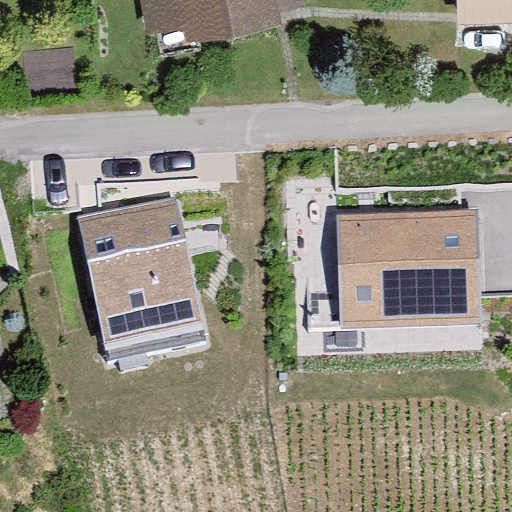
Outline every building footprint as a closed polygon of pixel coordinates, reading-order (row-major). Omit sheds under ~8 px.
[(132,0),(137,43),(298,25),(294,0),(132,0)] [(511,0),(448,0),(449,29),(511,28),(511,0)] [(178,202),(72,234),(103,368),(209,344),(178,202)] [(483,222),(338,222),(339,338),(483,338),(483,222)] [(0,298),(0,419),(26,414),(0,298)]
